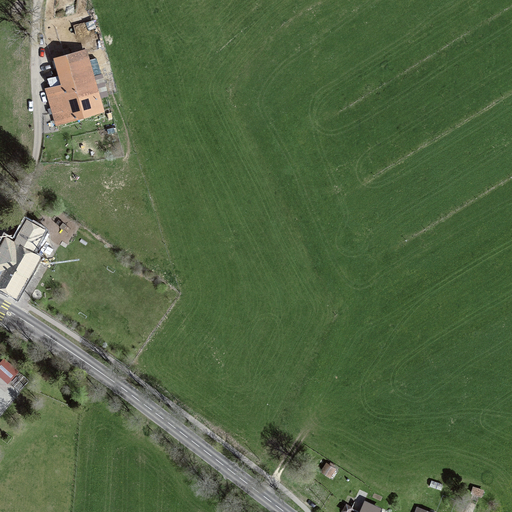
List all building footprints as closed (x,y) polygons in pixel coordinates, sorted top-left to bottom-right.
[(57,124),(102,111),(85,52),(57,60),(63,84),(45,89),(57,124)] [(0,286),(16,296),(38,256),(31,251),(43,230),(27,221),(14,243),(6,238),(0,248),(0,286)] [(4,359),(0,363),(0,374),(8,382),(17,371),(4,359)] [(331,462),(329,464),(327,463),(321,472),(329,477),(335,468),(333,467),(334,465),(331,462)] [(485,492),(475,490),(473,497),(484,499),(485,492)]
